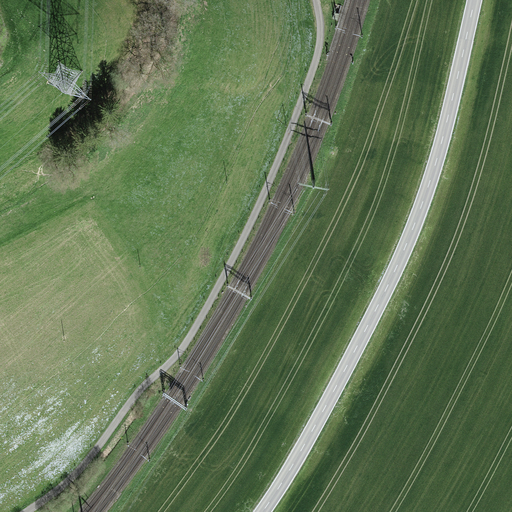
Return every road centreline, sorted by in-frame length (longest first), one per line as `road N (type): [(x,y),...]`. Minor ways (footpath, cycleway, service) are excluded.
road 1 (track): [(24,511),(66,483),(131,398),(171,361),(241,242),(324,43),(317,0)]
road 2 (secondary): [(474,0),(411,233),(262,511)]
